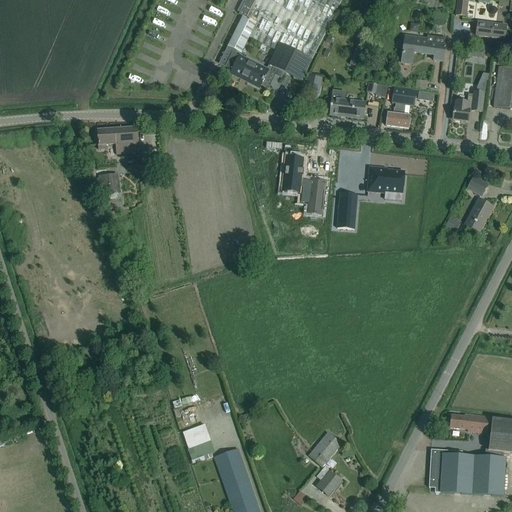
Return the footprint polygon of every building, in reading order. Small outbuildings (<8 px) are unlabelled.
[(300,82),(311,61),(341,0),(255,0),(246,19),(242,17),(227,47),(241,54),(249,39),(276,52),(268,66),(300,82)] [(468,2),(457,0),(455,16),(466,18),(468,2)] [(506,26),(487,24),(477,23),(476,36),(486,37),(504,40),(506,26)] [(427,36),(426,40),(404,36),(400,63),(411,65),(413,53),(434,56),(433,61),(443,63),(445,47),(444,47),(445,39),(427,36)] [(356,50),(349,65),(357,69),(363,54),(356,50)] [(231,52),(224,66),(232,70),(230,74),(259,89),(268,71),(259,66),(231,52)] [(485,94),(488,80),(490,68),(486,67),(476,89),(476,92),(473,92),(472,96),(468,95),(467,103),(455,102),(454,109),(452,120),(468,122),(469,111),(481,113),(484,94),(485,94)] [(511,69),(499,68),(495,98),(493,108),(511,110),(511,69)] [(308,76),(305,93),(314,95),(317,78),(308,76)] [(416,80),(415,89),(425,91),(426,82),(416,80)] [(377,86),(368,84),(366,94),(375,96),(377,86)] [(416,91),(393,89),(391,104),(395,105),(395,109),(394,109),(393,115),(387,115),(386,126),(408,129),(409,117),(403,117),(405,106),(414,107),(416,91)] [(366,103),(331,99),(329,116),(363,120),(366,103)] [(137,129),(97,131),(97,141),(98,150),(106,150),(106,146),(115,145),(115,155),(138,154),(138,139),(137,129)] [(285,159),(282,193),(301,195),(301,204),(309,204),(308,214),(322,216),(325,181),(311,180),(311,181),(301,180),(303,161),(285,159)] [(381,172),(379,193),(409,196),(411,175),(381,172)] [(98,178),(100,196),(120,193),(118,175),(98,178)] [(473,178),(467,190),(481,197),(487,185),(473,178)] [(349,191),(347,220),(363,221),(364,193),(349,191)] [(478,200),(473,209),(464,226),(478,233),(492,208),(478,200)] [(460,223),(450,218),(445,226),(456,232),(460,223)] [(302,451),(306,455),(326,432),(301,411),(288,427),(306,442),(301,448),(303,450),(302,451)] [(451,417),(450,429),(468,431),(467,433),(486,435),(488,419),(464,416),(464,418),(451,417)] [(484,458),(473,457),(462,457),(462,452),(431,451),(428,489),(435,489),(434,493),(503,498),(505,459),(502,459),(503,453),(511,454),(511,422),(492,420),(488,451),(485,451),(484,458)] [(190,462),(214,454),(204,426),(182,433),(188,451),(187,451),(190,462)] [(341,445),(327,433),(308,457),(322,469),(330,458),(334,461),(340,453),(337,450),(341,445)] [(259,511),(238,450),(214,458),(232,511),(259,511)] [(341,483),(333,477),(324,469),(317,478),(321,482),(317,487),(328,496),(335,488),(336,489),(341,483)] [(307,499),(300,492),(293,500),(300,507),(307,499)]
